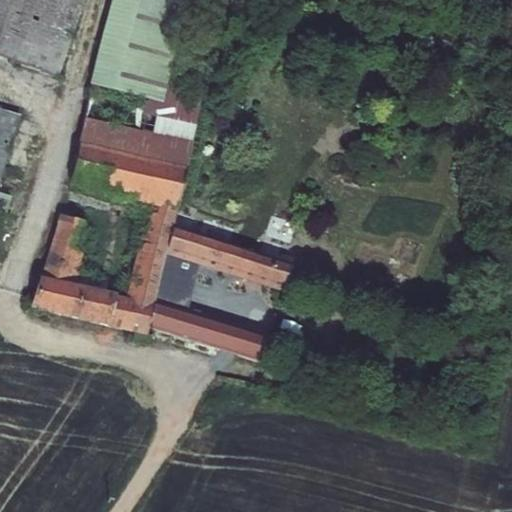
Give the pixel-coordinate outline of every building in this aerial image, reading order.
[(45,0),(0,0),(0,97),(10,101),(45,0)] [(59,0),(45,0),(10,101),(37,110),(70,13),(56,9),(59,0)] [(117,0),(91,100),(92,135),(155,154),(154,158),(189,170),(200,106),(168,95),(193,0),(117,0)] [(140,215),(113,308),(67,296),(87,238),(59,229),(28,323),(137,348),(142,332),(150,302),(163,259),(171,231),(189,170),(154,158),(155,154),(92,135),(71,197),(140,215)] [(289,268),(171,231),(163,259),(196,268),(281,294),(289,268)] [(163,259),(150,302),(184,313),(196,268),(163,259)] [(150,302),(142,332),(259,366),(267,339),(184,313),(150,302)]
